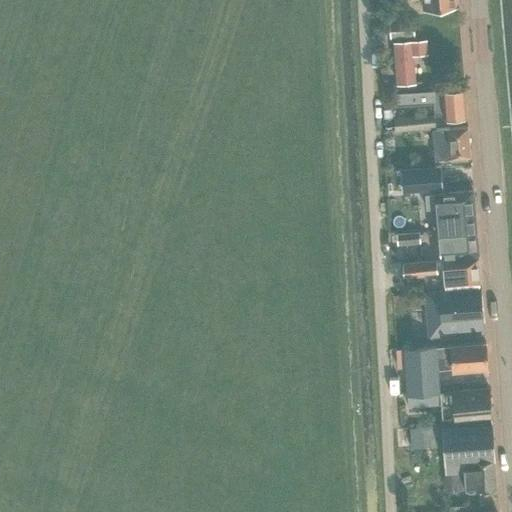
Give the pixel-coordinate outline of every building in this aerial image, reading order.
[(390,23),(391,37),(415,37),(414,21),(390,23)] [(398,83),(414,82),(412,54),(426,53),(425,39),(395,41),(398,83)] [(435,89),(417,90),(394,92),(395,105),(434,102),(434,114),(445,113),(445,116),(467,114),(465,87),(435,89)] [(434,114),(394,116),(395,130),(435,127),(434,114)] [(449,127),(433,128),(435,158),(470,156),(468,126),(449,127)] [(406,208),(415,207),(437,206),(439,233),(457,232),(476,230),(473,190),(449,192),(450,196),(445,196),(445,192),(438,193),(435,166),(403,168),(406,208)] [(478,253),(476,230),(457,232),(439,233),(441,256),(478,253)] [(403,233),(405,244),(420,242),(419,231),(403,233)] [(403,275),(437,272),(437,267),(443,266),(445,285),(460,284),(460,283),(481,282),(478,256),(436,260),(402,262),(403,275)] [(440,290),(424,292),(428,337),(445,336),(485,332),(481,287),(440,290)] [(405,346),(408,392),(440,390),(438,368),(453,367),(453,368),(487,366),(486,341),(405,346)] [(405,355),(405,348),(396,348),(398,367),(406,367),(405,355)] [(454,418),(491,415),(489,387),(452,390),(454,418)] [(440,390),(408,392),(409,406),(441,404),(440,390)] [(474,491),(474,489),(496,488),(491,422),(410,428),(412,447),(444,445),(447,471),(464,470),(466,490),(469,490),(469,492),(474,491)]
